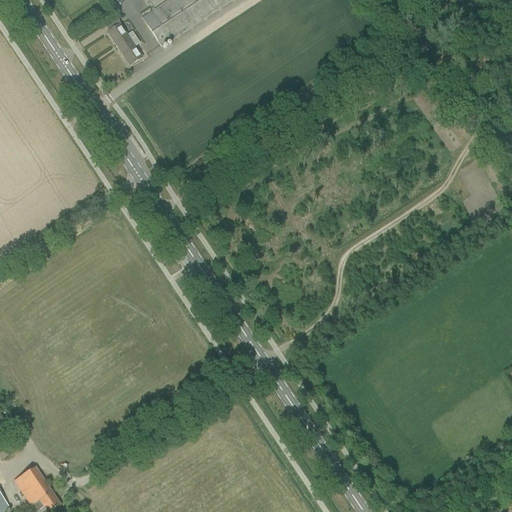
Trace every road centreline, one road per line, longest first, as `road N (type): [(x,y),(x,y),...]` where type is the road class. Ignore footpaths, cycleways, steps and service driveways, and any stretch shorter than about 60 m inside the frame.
road 1 (secondary): [(362,511),(19,0)]
road 2 (track): [(511,87),(436,194),(347,255),(332,309),(262,363)]
road 3 (track): [(66,125),(255,0)]
